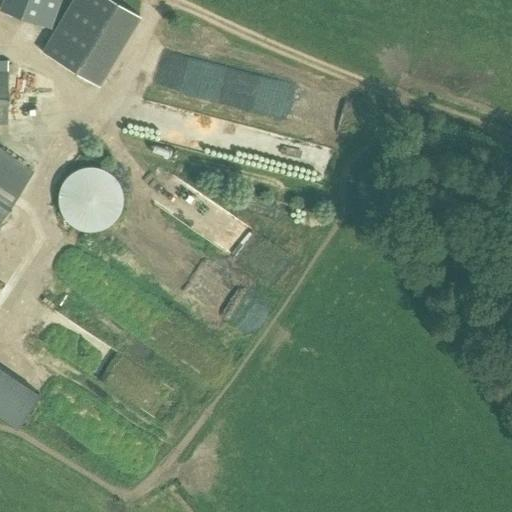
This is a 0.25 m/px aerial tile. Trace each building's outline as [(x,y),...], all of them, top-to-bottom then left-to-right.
[(50,27),(59,0),(4,0),(1,10),(50,27)] [(98,85),(139,15),(114,0),(73,0),(42,52),(98,85)] [(0,219),(32,171),(0,149),(0,219)] [(90,231),(95,231),(101,230),(105,228),(110,225),(114,222),(117,218),(119,213),(121,209),(122,204),(123,199),(122,194),(121,189),(119,184),(116,180),(113,176),(109,173),(105,170),(100,168),(95,167),(90,167),(85,167),(80,168),(76,170),(71,173),(67,176),(64,180),(61,184),(59,189),(58,194),(58,199),(58,204),(59,209),(61,214),(64,218),(67,222),(71,225),(75,228),(80,230),(85,231),(90,231)] [(0,417),(17,429),(40,394),(0,366),(0,417)]
